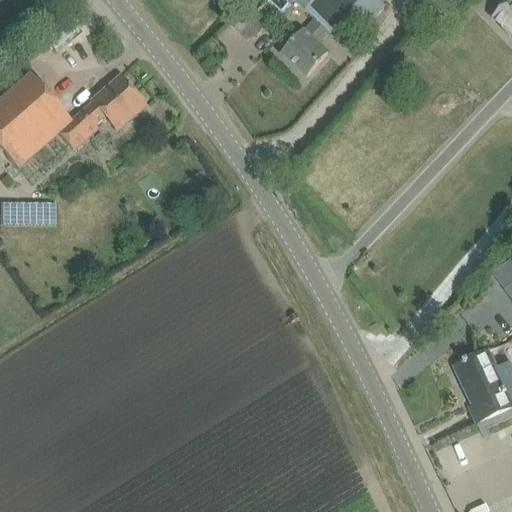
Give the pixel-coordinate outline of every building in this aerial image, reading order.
[(346,49),(360,34),(384,7),(375,0),(290,0),(315,21),(282,57),(306,79),(328,55),(318,46),(329,33),(346,49)] [(511,0),(510,0),(493,16),(511,35),(511,0)] [(240,35),(256,16),(245,7),(229,26),(240,35)] [(32,76),(16,89),(0,103),(0,150),(17,170),(60,133),(76,151),(83,145),(98,131),(95,129),(105,120),(117,134),(146,109),(121,80),(92,105),(93,105),(72,123),(32,76)] [(55,206),(19,206),(19,227),(55,227),(55,206)] [(463,366),(455,370),(474,409),(470,411),(477,426),(495,417),(511,409),(511,368),(509,362),(496,368),(489,353),(475,360),(467,364),(467,362),(462,364),(463,366)] [(465,483),(481,478),(471,449),(456,454),(465,483)]
